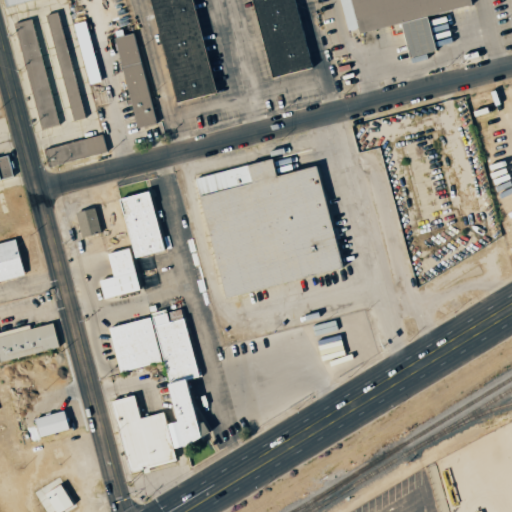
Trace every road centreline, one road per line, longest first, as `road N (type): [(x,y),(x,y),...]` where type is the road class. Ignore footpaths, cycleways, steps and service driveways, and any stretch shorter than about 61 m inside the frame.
road 1 (tertiary): [(125,511),(0,39)]
road 2 (residential): [(40,189),(511,68)]
road 3 (primary): [(178,511),(511,308)]
